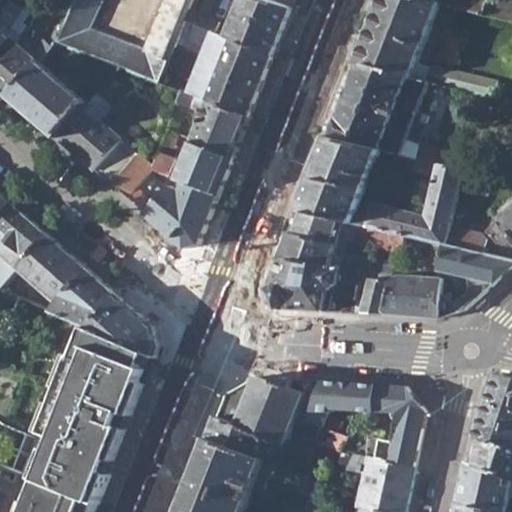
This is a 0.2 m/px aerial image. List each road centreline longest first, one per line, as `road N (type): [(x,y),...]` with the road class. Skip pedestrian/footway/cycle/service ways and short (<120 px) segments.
road 1 (tertiary): [(214,318),(340,6)]
road 2 (residential): [(0,141),(214,318)]
road 3 (residential): [(472,352),(277,343),(214,318)]
road 4 (tertiary): [(139,511),(214,318)]
road 5 (residential): [(441,511),(472,352)]
